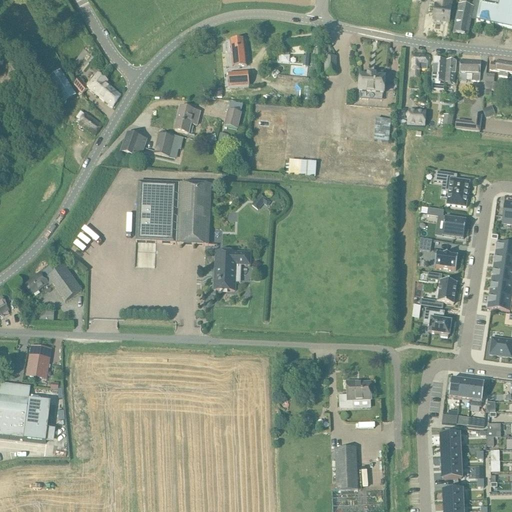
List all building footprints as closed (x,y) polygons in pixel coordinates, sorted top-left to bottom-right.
[(436,0),(435,12),(434,22),(449,24),(450,14),(452,2),(438,0),(436,0)] [(511,0),(473,0),(474,1),(473,6),(479,7),(476,20),(476,23),(511,30),(511,0)] [(459,6),(455,24),(453,34),(467,37),(471,19),(476,20),(479,7),(473,6),(472,9),(459,6)] [(231,54),(233,69),(247,67),(244,40),(230,42),(230,43),(227,43),(226,45),(226,53),(228,54),(231,54)] [(286,63),(309,63),(309,52),(287,51),(286,63)] [(413,55),(412,71),(411,71),(411,80),(419,80),(419,70),(427,70),(428,56),(413,55)] [(325,57),(325,75),(337,75),(337,57),(325,57)] [(434,59),(434,69),(433,82),(445,83),(447,60),(434,59)] [(445,85),(455,85),(455,76),(456,61),(447,60),(445,83),(445,85)] [(460,75),(472,76),(471,81),(480,82),(481,62),(460,61),(460,75)] [(490,71),(500,73),(499,78),(507,79),(508,74),(511,74),(511,63),(497,61),(497,64),(491,63),(490,71)] [(277,67),(270,73),(275,79),(282,73),(277,67)] [(48,79),(63,103),(76,95),(60,71),(48,79)] [(247,73),(228,75),(230,89),(249,87),(247,73)] [(98,74),(97,74),(99,76),(92,85),(90,84),(87,87),(81,81),(75,86),(84,96),(88,91),(113,108),(121,96),(106,84),(108,82),(98,74)] [(361,76),(359,93),(360,93),(360,98),(368,99),(369,94),(384,95),(385,78),(375,77),(375,76),(368,75),(368,77),(361,76)] [(484,89),(484,97),(492,98),(492,90),(495,91),(496,83),(494,83),(494,75),(486,75),(485,89),(484,89)] [(492,107),(482,110),(486,119),(495,116),(492,107)] [(188,135),(191,125),(197,127),(200,114),(194,112),(180,108),(174,132),(188,135)] [(224,127),(238,130),(243,114),(228,110),(224,127)] [(76,119),(82,123),(79,126),(95,136),(102,126),(87,115),(86,116),(81,112),(76,119)] [(425,127),(426,113),(408,112),(408,126),(425,127)] [(444,116),(442,128),(451,130),(453,117),(444,116)] [(480,134),(481,117),(473,116),(472,124),(456,122),(455,131),(480,134)] [(375,120),(374,142),(389,144),(391,121),(375,120)] [(218,143),(224,145),(227,135),(220,133),(218,143)] [(128,135),(122,152),(133,156),(141,159),(147,142),(128,135)] [(155,154),(169,158),(174,139),(159,135),(155,154)] [(215,135),(207,137),(208,144),(216,142),(215,135)] [(390,162),(391,146),(319,143),(319,157),(330,157),(330,165),(339,165),(340,160),(390,162)] [(233,155),(233,167),(242,168),(243,168),(244,156),(243,156),(233,155)] [(300,177),(315,179),(316,164),(301,162),(300,177)] [(326,178),(349,179),(349,166),(326,165),(326,178)] [(466,209),(469,183),(447,180),(448,175),(436,173),(435,183),(450,185),(447,206),(466,209)] [(139,183),(136,243),(208,246),(211,186),(139,183)] [(252,206),(258,211),(264,204),(267,207),(271,203),(261,195),(252,206)] [(511,202),(504,202),(501,226),(511,227),(511,202)] [(463,240),(466,221),(445,218),(442,237),(463,240)] [(420,240),(418,252),(430,254),(432,242),(420,240)] [(511,245),(497,243),(495,257),(511,259),(511,245)] [(235,292),(236,265),(250,266),(250,255),(216,253),(214,291),(235,292)] [(443,256),(437,255),(435,269),(435,268),(455,271),(455,272),(456,272),(458,258),(457,258),(450,257),(443,256)] [(511,259),(495,257),(493,270),(511,272),(511,259)] [(66,303),(82,291),(64,267),(46,280),(41,273),(24,285),(31,296),(51,282),(66,303)] [(511,272),(493,270),(491,283),(511,285),(511,272)] [(453,306),(456,284),(441,282),(437,303),(435,302),(434,309),(442,310),(443,304),(453,306)] [(511,285),(491,283),(489,296),(511,299),(511,298),(511,285)] [(489,296),(487,310),(510,313),(511,304),(511,299),(489,296)] [(2,297),(0,298),(0,316),(10,312),(2,297)] [(411,318),(418,319),(420,307),(413,306),(411,318)] [(449,337),(451,323),(440,321),(441,313),(426,310),(423,325),(430,326),(429,334),(441,336),(440,338),(447,339),(448,337),(449,337)] [(39,313),(39,322),(54,323),(54,314),(39,313)] [(511,342),(492,340),(490,356),(511,359),(511,352),(511,342)] [(31,348),(25,378),(47,381),(52,350),(39,347),(31,346),(31,348)] [(451,380),(449,399),(460,400),(462,382),(451,380)] [(347,383),(347,393),(348,402),(371,402),(370,384),(356,385),(356,382),(347,383)] [(462,382),(460,400),(470,402),(473,383),(462,382)] [(473,383),(470,402),(481,403),(484,384),(473,383)] [(0,437),(23,441),(24,441),(46,443),(48,430),(50,409),(51,404),(29,401),(28,401),(30,388),(3,385),(2,397),(0,397),(0,437)] [(443,417),(442,425),(456,426),(458,418),(447,417),(443,417)] [(458,418),(456,426),(467,427),(468,419),(458,418)] [(468,419),(467,427),(484,429),(485,421),(468,419)] [(460,435),(439,436),(440,448),(461,447),(460,435)] [(461,447),(440,448),(440,459),(461,458),(461,447)] [(356,450),(335,451),(337,492),(358,491),(356,450)] [(441,459),(440,459),(441,470),(442,469),(459,469),(462,469),(461,458),(458,458),(441,459)] [(442,469),(441,470),(441,482),(463,480),(462,469),(459,469),(442,469)] [(463,491),(442,492),(442,504),(464,503),(463,491)] [(464,511),(464,503),(442,504),(442,511),(464,511)]
